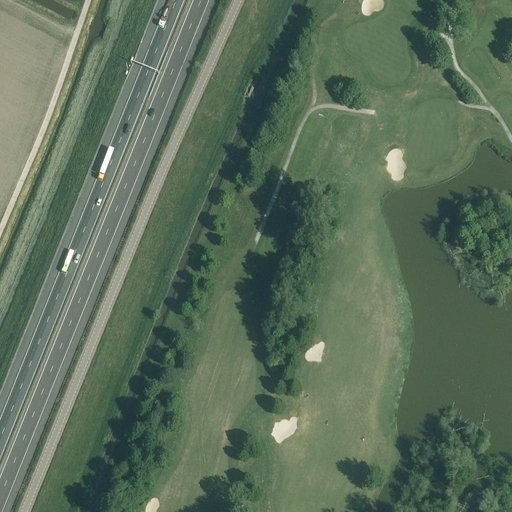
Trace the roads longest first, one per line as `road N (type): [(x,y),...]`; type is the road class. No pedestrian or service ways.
road 1 (tertiary): [(24,511),(238,0)]
road 2 (motorway): [(0,497),(201,0)]
road 3 (motorway): [(176,0),(0,440)]
